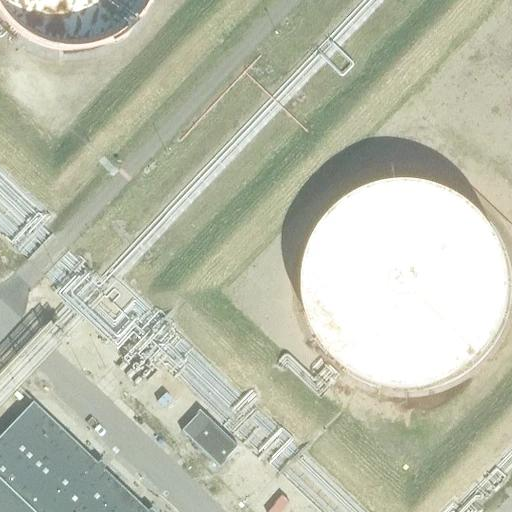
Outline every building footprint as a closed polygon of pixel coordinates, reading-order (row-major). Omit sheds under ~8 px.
[(0,0),(0,12),(3,17),(10,25),(19,32),(28,38),(38,43),(49,46),(60,48),(71,49),(82,48),(93,46),(103,42),(113,37),(123,31),(131,24),(138,16),(145,7),(148,0),(0,0)] [(505,299),(506,289),(505,279),(504,269),(501,260),(498,250),(494,241),(489,233),(483,225),(476,217),(469,210),(461,204),(452,199),(443,195),(433,192),(424,189),(414,188),(404,188),(394,188),(384,190),(374,193),(365,196),(356,201),(347,206),(339,212),(332,219),(326,226),(320,235),(315,243),(311,253),(308,262),(306,272),(305,282),(305,292),(305,302),(307,312),(310,321),(314,330),(319,339),(324,348),(330,355),(338,362),(345,369),(354,374),(363,379),(372,383),(381,386),(391,387),(401,388),(411,388),(421,387),(431,385),(441,382),(450,378),(459,373),(467,367),(474,361),(481,353),(487,346),(493,337),(497,328),(501,319),(503,309),(505,299)] [(188,381),(199,367),(206,373),(213,365),(190,347),(172,369),(188,381)] [(146,511),(32,403),(27,408),(0,436),(0,511),(146,511)] [(201,410),(181,431),(219,468),(239,447),(201,410)] [(250,420),(262,429),(269,419),(256,411),(250,420)]
